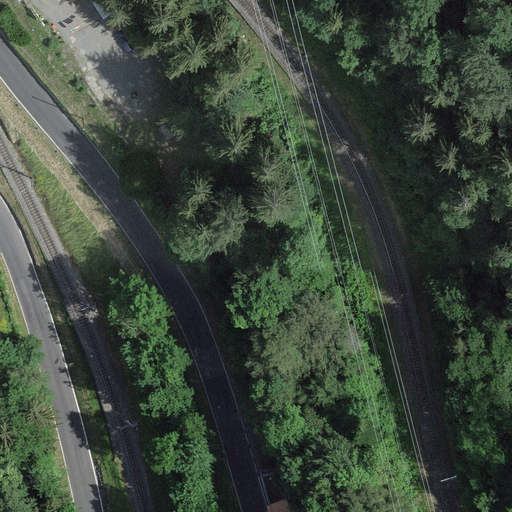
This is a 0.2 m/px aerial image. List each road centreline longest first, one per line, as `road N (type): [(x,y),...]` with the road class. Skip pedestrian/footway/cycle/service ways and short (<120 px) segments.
road 1 (tertiary): [(256,511),(215,374),(167,272),(0,50)]
road 2 (tertiary): [(0,221),(27,279),(90,511)]
